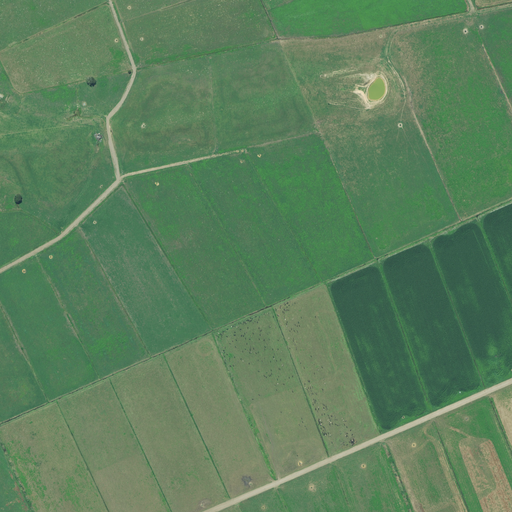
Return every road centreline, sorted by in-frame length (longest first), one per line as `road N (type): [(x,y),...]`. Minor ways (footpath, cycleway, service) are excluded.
road 1 (unclassified): [(108,0),(134,70),(107,122),(120,177),(61,236),(0,272)]
road 2 (unclassified): [(212,511),(511,382)]
